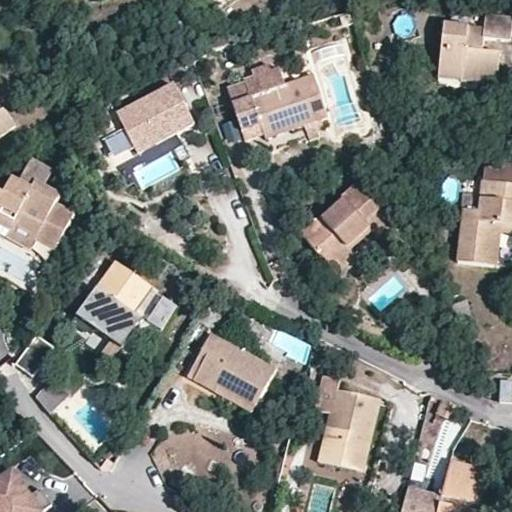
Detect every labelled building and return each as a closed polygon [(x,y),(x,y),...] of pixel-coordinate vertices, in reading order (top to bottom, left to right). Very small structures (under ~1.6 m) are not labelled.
[(511,15),(452,11),(448,67),(469,70),(469,80),(502,84),(505,44),(488,43),(489,30),(511,31),(511,15)] [(385,57),(376,60),(382,78),(390,75),(385,57)] [(227,89),(229,94),(248,88),(251,97),(285,86),(279,69),(271,72),(269,65),(252,70),(254,77),(244,81),(245,83),(227,89)] [(469,70),(448,67),(447,78),(469,80),(469,70)] [(382,78),(386,93),(395,89),(390,75),(382,78)] [(263,135),(265,140),(304,128),(308,143),(318,140),(316,133),(323,131),(320,122),(327,120),(314,77),(285,86),(251,97),(248,88),(229,94),(244,142),(263,135)] [(193,131),(176,92),(118,118),(136,157),(193,131)] [(3,113),(0,114),(0,143),(16,133),(3,113)] [(21,191),(31,197),(36,188),(45,193),(52,182),(34,170),(21,191)] [(500,226),(511,226),(511,184),(482,181),(479,212),(461,210),(455,264),(496,268),(499,237),(500,226)] [(346,241),(352,249),(371,233),(380,245),(398,231),(359,183),(296,233),(319,262),(346,241)] [(45,193),(36,188),(31,197),(21,191),(12,186),(2,202),(0,200),(0,231),(11,238),(24,218),(50,234),(42,247),(59,257),(78,227),(60,216),(66,206),(45,193)] [(36,257),(42,247),(50,234),(24,218),(11,238),(10,240),(36,257)] [(511,238),(511,226),(500,226),(499,237),(511,238)] [(326,270),(352,249),(346,241),(319,262),(326,270)] [(128,315),(144,290),(116,271),(73,334),(85,342),(90,335),(122,357),(144,326),(139,322),(128,315)] [(155,298),(144,290),(128,315),(139,322),(155,298)] [(215,341),(206,356),(215,361),(198,390),(211,398),(217,388),(254,410),(274,376),(215,341)] [(215,361),(206,356),(190,385),(198,390),(215,361)] [(366,432),(376,435),(383,409),(337,396),(340,386),(325,382),(315,417),(332,422),(320,466),(364,478),(371,452),(361,449),(366,432)] [(249,419),(254,410),(217,388),(211,398),(249,419)] [(458,424),(466,410),(449,402),(443,415),(458,424)] [(371,452),(376,435),(366,432),(361,449),(371,452)] [(474,511),(478,499),(487,501),(494,471),(456,463),(445,504),(430,501),(427,511),(474,511)] [(14,473),(0,483),(0,511),(48,511),(55,508),(44,491),(32,499),(14,473)] [(484,511),(487,501),(478,499),(474,511),(484,511)]
